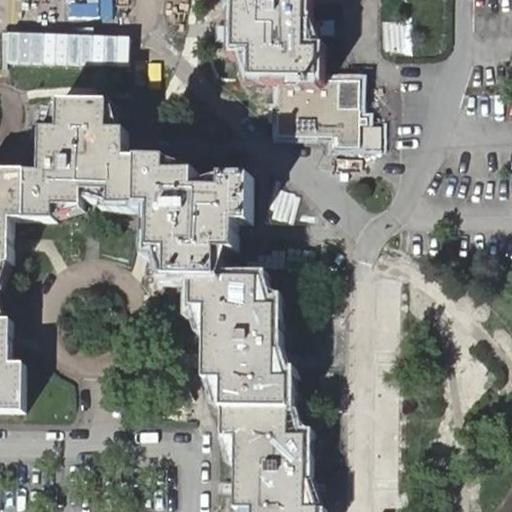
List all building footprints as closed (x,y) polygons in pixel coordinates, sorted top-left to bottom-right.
[(238,0),(238,30),(238,50),(257,51),(256,78),(278,78),(321,79),(321,50),(309,50),(309,0),(238,0)] [(362,81),(321,79),(278,78),(278,137),(334,139),(334,147),(361,148),(361,127),(362,81)] [(45,176),(29,175),(27,223),(57,224),(57,210),(86,210),(87,195),(94,195),(113,195),(113,208),(142,209),(142,163),(128,162),(128,133),(113,133),(113,106),(64,105),(63,131),(47,131),(46,150),(45,176)] [(383,127),(361,127),(361,148),(382,149),(383,127)] [(149,163),(142,163),(142,209),(155,209),(155,229),(156,253),(173,254),(172,281),(195,281),(223,281),(223,254),(238,255),(239,226),(253,226),(252,181),(226,180),(226,192),(198,191),(198,177),(170,175),(170,164),(149,163)] [(0,266),(16,267),(16,246),(16,223),(27,223),(29,175),(1,175),(1,189),(0,189),(0,266)] [(263,282),(223,281),(195,281),(196,309),(211,309),(211,361),(211,382),(226,382),(225,410),(293,410),(293,382),(279,382),(279,345),(279,309),(263,309),(263,282)] [(0,414),(27,414),(27,367),(14,367),(15,346),(15,323),(0,322),(0,414)] [(293,438),(293,410),(225,410),(226,439),(239,439),(239,509),(255,510),(254,511),(321,511),(322,510),(309,510),(309,438),(293,438)]
